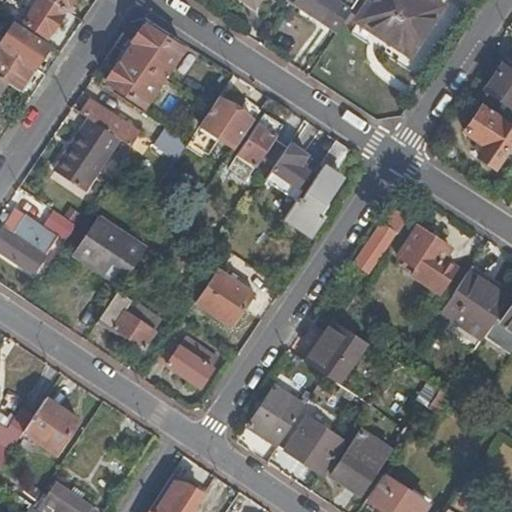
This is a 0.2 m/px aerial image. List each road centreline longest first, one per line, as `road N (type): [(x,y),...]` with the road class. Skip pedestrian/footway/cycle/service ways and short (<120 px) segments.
road 1 (residential): [(396,158),(206,446)]
road 2 (residential): [(396,158),(152,0)]
road 3 (residential): [(0,308),(206,446)]
road 4 (residential): [(113,0),(0,167)]
road 5 (residential): [(503,0),(396,158)]
road 6 (residential): [(511,233),(396,158)]
